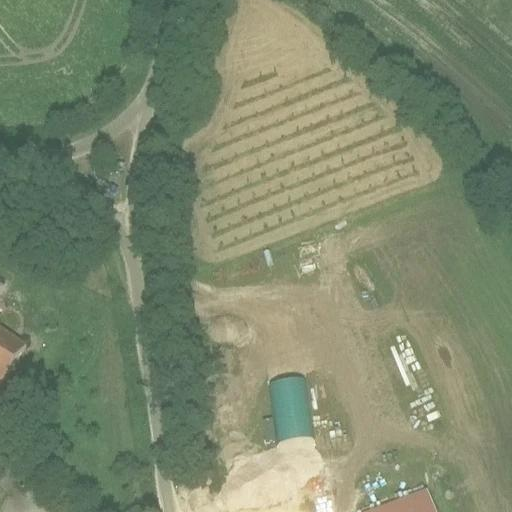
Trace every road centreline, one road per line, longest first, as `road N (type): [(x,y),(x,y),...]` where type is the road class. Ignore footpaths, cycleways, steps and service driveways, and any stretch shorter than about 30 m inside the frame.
road 1 (residential): [(162,511),(123,246)]
road 2 (residential): [(154,76),(102,137),(59,155),(0,163)]
road 3 (residential): [(154,76),(123,246)]
road 4 (residential): [(123,246),(58,187),(0,164)]
